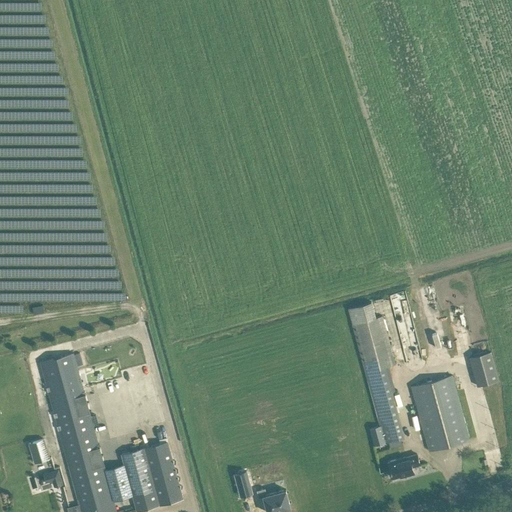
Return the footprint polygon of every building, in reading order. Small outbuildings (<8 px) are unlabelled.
[(436,285),(422,290),(424,296),(438,291),(436,285)] [(44,305),(33,306),(34,313),(45,311),(44,305)] [(376,316),(353,323),(366,371),(385,366),(395,363),(382,315),(376,316)] [(499,379),(491,350),(470,356),(478,385),(488,382),(499,379)] [(41,361),(54,411),(81,511),(117,511),(74,352),(41,361)] [(429,450),(470,438),(467,429),(452,375),(412,386),(427,440),(429,450)] [(379,425),(370,428),(374,444),(385,441),(404,436),(402,426),(398,412),(392,389),(372,394),(379,418),(381,425),(379,425)] [(28,443),(34,463),(50,458),(44,438),(28,443)] [(183,497),(181,488),(168,441),(122,453),(137,510),(183,497)] [(405,475),(414,472),(412,466),(420,464),(417,453),(388,461),(392,477),(404,473),(405,475)] [(244,469),(234,472),(239,488),(248,486),(244,469)] [(51,471),(43,473),(46,482),(53,480),(51,471)] [(267,482),(258,485),(261,490),(266,490),(272,511),(288,511),(297,510),(290,483),(270,488),(267,482)]
